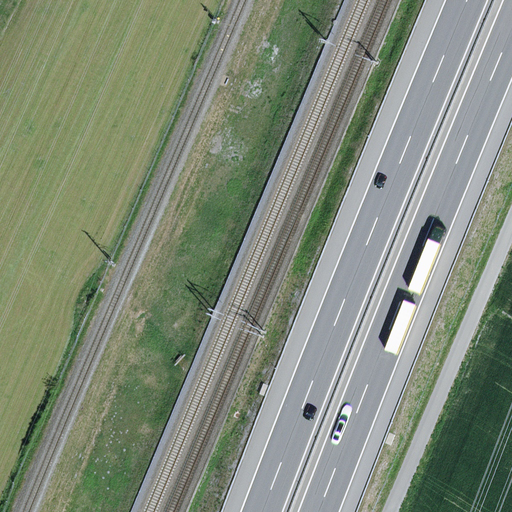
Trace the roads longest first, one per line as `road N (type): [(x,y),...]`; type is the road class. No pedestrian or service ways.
road 1 (motorway): [(467,0),(263,511)]
road 2 (motorway): [(319,511),(511,28)]
road 3 (track): [(511,225),(392,511)]
